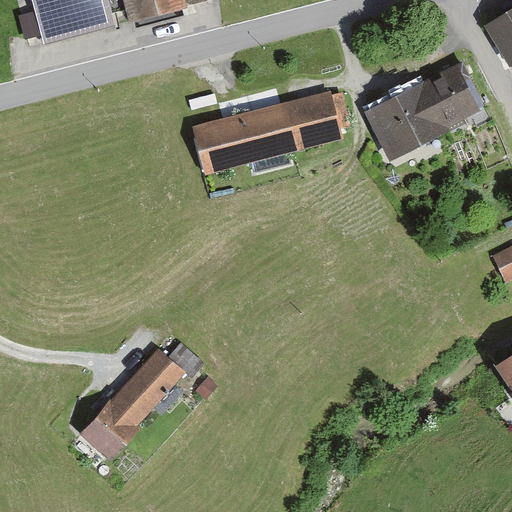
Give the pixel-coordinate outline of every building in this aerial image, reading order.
[(30,0),(42,41),(112,23),(107,4),(122,0),(30,0)] [(124,0),(130,19),(179,6),(177,0),(124,0)] [(511,8),(488,24),(509,59),(511,57),(511,8)] [(459,64),(449,68),(421,82),(442,125),(480,105),(459,64)] [(386,153),(442,125),(421,82),(365,110),(386,153)] [(337,94),(220,125),(192,132),(202,169),(337,133),(336,128),(346,125),(337,94)] [(511,249),(494,257),(503,276),(511,271),(511,249)] [(199,363),(177,344),(165,358),(156,350),(115,395),(139,417),(141,415),(140,414),(152,400),(161,408),(179,390),(169,382),(177,373),(180,370),(188,376),(195,368),(199,363)] [(511,387),(511,391),(508,393),(511,399),(511,354),(497,364),(511,387)] [(139,417),(115,395),(108,402),(103,398),(97,404),(100,407),(78,431),(92,444),(104,455),(139,417)]
